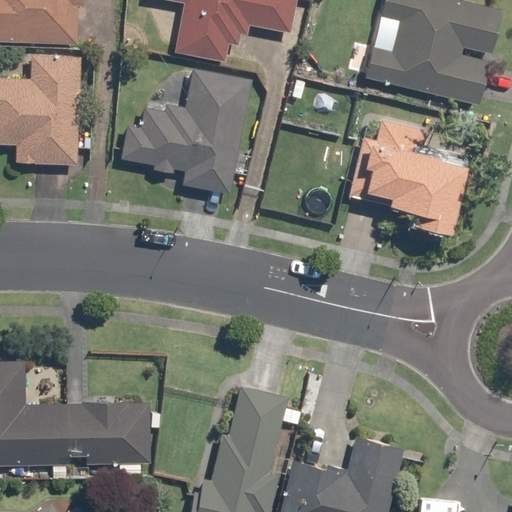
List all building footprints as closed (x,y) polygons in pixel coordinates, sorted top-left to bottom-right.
[(0,0),(0,41),(70,45),(72,0),(0,0)] [(289,0),(164,0),(175,2),(166,51),(217,61),(220,44),(231,46),(233,34),(240,35),(243,24),(283,32),(289,0)] [(364,44),(356,76),(470,104),(493,9),(457,0),(374,0),(370,16),(390,21),(383,48),(364,44)] [(70,164),(73,55),(22,54),(21,77),(0,76),(0,143),(8,144),(8,162),(70,164)] [(174,185),(221,195),(244,80),(183,68),(176,105),(156,101),(155,109),(135,105),(131,125),(119,123),(112,158),(177,171),(174,185)] [(420,128),(371,117),(367,137),(355,134),(342,193),(402,206),(398,224),(438,233),(455,161),(415,153),(420,128)] [(0,466),(144,463),(142,398),(19,401),(18,359),(0,359),(0,466)] [(263,511),(273,472),(263,469),(281,395),(235,384),(223,433),(214,431),(203,479),(192,476),(183,511),(263,511)] [(380,511),(396,446),(346,434),(337,472),(285,459),(272,511),(380,511)] [(53,511),(45,499),(24,511),(53,511)]
